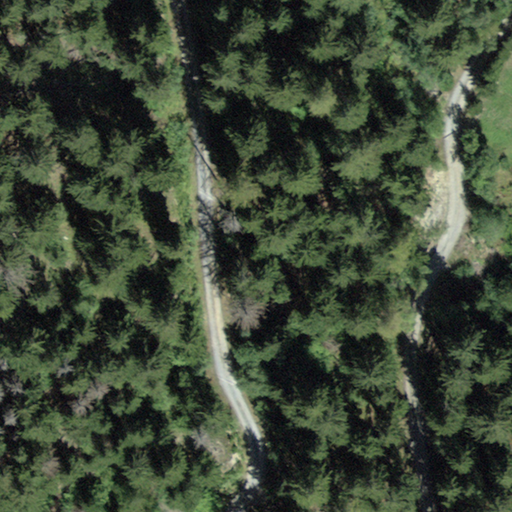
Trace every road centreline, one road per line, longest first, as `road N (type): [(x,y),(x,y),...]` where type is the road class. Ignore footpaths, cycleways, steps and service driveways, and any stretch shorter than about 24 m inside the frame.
road 1 (track): [(511,12),(468,73),(453,118),(463,189),(422,270),(407,332),(422,511)]
road 2 (track): [(213,511),(241,428),(225,361),(195,66),(176,0)]
